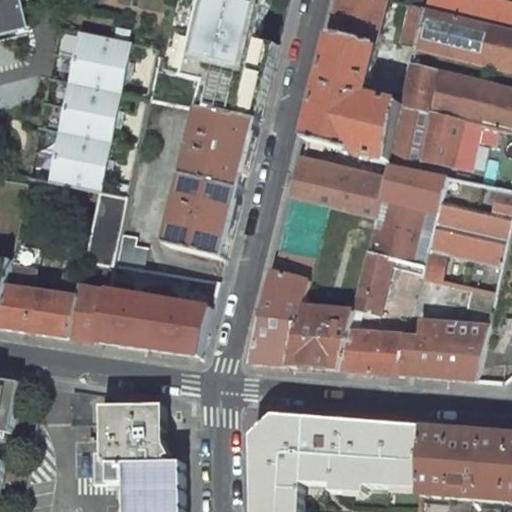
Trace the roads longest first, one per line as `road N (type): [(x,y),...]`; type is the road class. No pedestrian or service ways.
road 1 (residential): [(221,386),(319,0)]
road 2 (residential): [(511,409),(221,386)]
road 3 (residential): [(221,386),(0,352)]
road 4 (residential): [(222,511),(221,386)]
